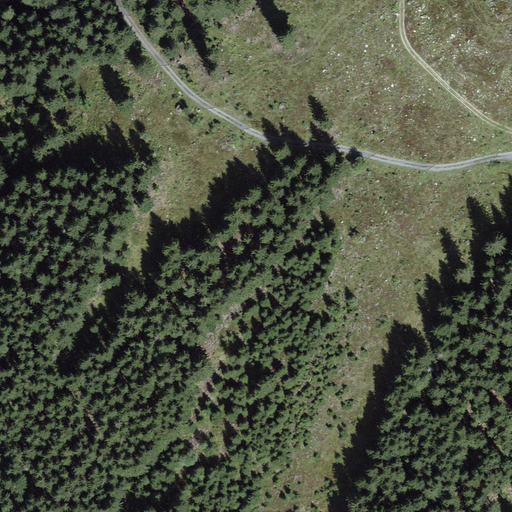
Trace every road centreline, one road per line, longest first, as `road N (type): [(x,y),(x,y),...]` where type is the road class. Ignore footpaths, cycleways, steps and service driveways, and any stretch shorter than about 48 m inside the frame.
road 1 (track): [(120,0),(186,87),(247,133),(422,168),(511,160)]
road 2 (track): [(511,127),(459,101),(409,53),(399,0)]
